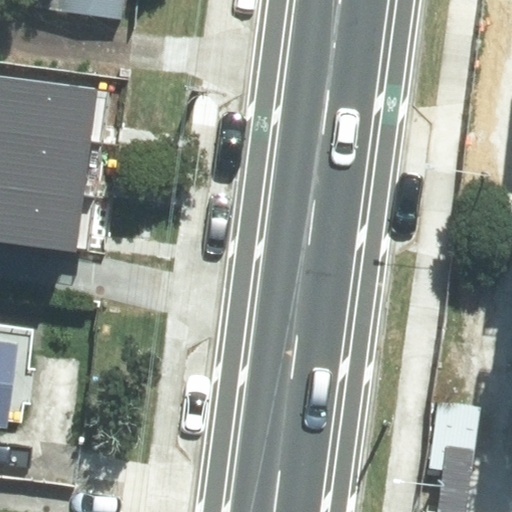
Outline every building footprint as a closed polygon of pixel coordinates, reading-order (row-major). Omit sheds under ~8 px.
[(124,0),(37,0),(36,7),(122,18),(124,0)] [(0,131),(91,144),(98,90),(0,76),(0,131)] [(91,144),(0,131),(0,187),(83,199),(91,144)] [(83,199),(0,187),(0,242),(76,252),(83,199)] [(0,342),(0,428),(7,429),(18,345),(0,342)]
